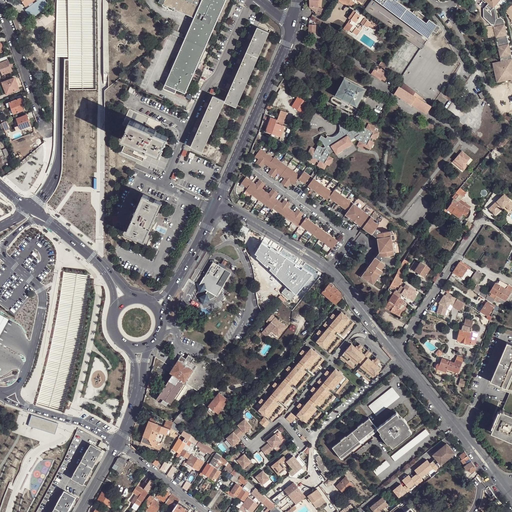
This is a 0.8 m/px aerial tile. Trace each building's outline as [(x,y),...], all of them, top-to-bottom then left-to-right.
[(49,5),(45,0),(36,0),(37,1),(33,4),(32,1),(29,3),(31,6),(26,9),(32,17),(49,5)] [(226,0),(160,0),(160,1),(195,17),(165,84),(177,90),(185,93),(226,0)] [(436,24),(414,9),(412,12),(396,0),(375,0),(428,38),(430,35),(436,24)] [(511,58),(504,20),(503,19),(501,17),(498,18),(497,13),(507,2),(505,0),(483,0),(488,4),(485,6),(484,7),(484,8),(484,9),(484,16),(484,17),(491,24),(492,24),(493,24),(501,61),(511,58)] [(315,12),(315,13),(319,16),(320,14),(322,9),(319,7),(317,7),(309,6),(309,7),(315,12)] [(350,20),(343,29),(356,38),(363,29),(363,28),(364,26),(368,28),(369,27),(375,31),(377,28),(365,19),(366,18),(361,15),(354,11),(348,18),(350,20)] [(11,16),(16,29),(17,29),(20,28),(15,15),(11,16)] [(315,33),(316,25),(308,24),(308,33),(315,33)] [(436,24),(430,35),(433,37),(436,33),(437,33),(440,27),(436,24)] [(257,27),(246,52),(258,57),(269,32),(257,27)] [(246,52),(236,76),(247,82),(258,57),(246,52)] [(511,58),(501,61),(492,63),(497,83),(511,79),(511,58)] [(8,60),(0,63),(0,66),(3,74),(12,71),(8,60)] [(389,74),(376,65),(372,72),(382,79),(385,81),(389,74)] [(226,99),(225,101),(237,106),(247,82),(236,76),(226,99)] [(17,84),(15,78),(7,80),(6,80),(6,81),(2,82),(7,93),(17,90),(15,85),(17,84)] [(366,89),(344,78),(335,96),(341,99),(350,104),(356,107),(366,89)] [(394,94),(426,114),(431,106),(422,100),(423,98),(402,81),(400,80),(397,85),(395,83),(390,91),(394,94)] [(177,90),(165,84),(164,87),(165,88),(164,89),(175,93),(177,90)] [(213,95),(202,120),(214,126),(225,101),(213,95)] [(298,96),(291,106),(302,113),(309,103),(298,96)] [(25,105),(22,97),(13,101),(12,98),(8,100),(9,102),(11,106),(14,114),(25,110),(23,105),(25,105)] [(145,126),(149,117),(130,109),(125,118),(125,119),(124,122),(123,123),(123,124),(127,126),(130,120),(145,126)] [(277,120),(270,117),(265,132),(280,137),(285,126),(282,125),(287,112),(280,110),(277,120)] [(31,125),(27,114),(17,118),(20,125),(21,129),(22,129),(31,125)] [(145,126),(130,120),(127,126),(122,138),(127,140),(148,149),(159,154),(162,148),(161,148),(163,142),(164,142),(167,136),(156,131),(145,126)] [(202,120),(191,145),(203,150),(214,126),(202,120)] [(330,154),(334,151),(336,154),(343,150),(343,151),(343,152),(344,152),(345,152),(346,152),(347,152),(347,151),(348,150),(348,149),(347,149),(347,148),(353,144),(351,140),(355,137),(356,139),(359,141),(357,146),(364,150),(366,147),(370,150),(374,142),(371,141),(370,140),(371,138),(373,138),(375,140),(379,133),(375,130),(376,127),(368,124),(366,128),(362,126),(360,130),(354,127),(352,129),(349,127),(350,126),(341,121),(339,125),(340,127),(340,128),(340,129),(339,131),(339,132),(338,133),(338,134),(337,133),(333,136),(332,137),(330,137),(329,136),(328,136),(327,136),(326,138),(321,135),(318,141),(323,144),(325,146),(323,147),(318,145),(316,149),(311,147),(307,154),(310,155),(307,160),(315,164),(316,161),(317,160),(319,161),(318,162),(317,165),(324,169),(327,164),(329,166),(333,158),(328,156),(330,154)] [(14,145),(18,154),(30,149),(27,140),(14,145)] [(143,161),(148,149),(127,140),(122,151),(143,161)] [(259,165),(267,153),(260,149),(256,155),(258,157),(258,158),(255,163),(259,165)] [(471,158),(464,152),(460,155),(468,162),(471,158)] [(267,153),(259,165),(262,167),(264,164),(265,163),(266,163),(269,165),(273,158),(267,153)] [(459,154),(453,161),(458,166),(459,164),(463,167),(465,164),(468,162),(460,155),(459,154)] [(271,175),(281,161),(275,156),(273,158),(269,165),(268,165),(270,167),(271,169),(268,173),(271,175)] [(281,161),(271,175),(274,178),(277,173),(279,173),(281,175),(288,166),(281,161)] [(288,166),(281,175),(283,176),(284,178),(281,183),(284,185),(294,171),(288,166)] [(294,171),(284,185),(287,187),(290,183),(292,183),(294,184),(298,179),(301,175),(294,171)] [(304,184),(311,175),(304,171),(301,175),(298,179),(304,184)] [(307,186),(314,178),(311,175),(304,184),(307,186)] [(248,188),(252,182),(250,180),(248,180),(245,178),(241,184),(248,188)] [(328,197),(333,192),(314,178),(307,186),(327,200),(328,197)] [(252,196),(262,182),(259,180),(256,184),(254,184),(252,182),(248,188),(246,191),(252,196)] [(259,200),(265,192),(263,190),(262,189),(265,184),(262,182),(252,196),(259,200)] [(460,187),(456,192),(461,196),(465,191),(460,187)] [(265,205),(275,191),(272,189),(269,194),(267,194),(265,192),(259,200),(265,205)] [(328,197),(348,211),(354,203),(334,189),(333,192),(328,197)] [(273,208),(278,202),(276,200),(275,198),(278,194),(275,191),(265,205),(272,210),(273,208)] [(456,192),(452,197),(454,198),(455,199),(453,201),(447,208),(452,211),(460,217),(462,213),(464,214),(466,215),(470,210),(469,209),(459,202),(461,200),(463,197),(461,196),(456,192)] [(156,216),(162,202),(155,199),(155,200),(154,202),(148,200),(149,197),(150,197),(143,194),(136,210),(133,217),(132,220),(127,231),(134,233),(134,232),(139,235),(139,236),(146,239),(151,228),(149,227),(154,216),(155,217),(156,216)] [(511,207),(511,203),(503,195),(488,209),(494,215),(504,206),(508,210),(511,207)] [(279,213),(288,202),(284,200),(282,203),(280,203),(278,202),(273,208),(279,213)] [(471,207),(461,200),(459,202),(469,209),(471,207)] [(286,218),(290,211),(288,210),(288,208),(291,204),(288,202),(279,213),(286,218)] [(348,211),(346,214),(352,218),(354,215),(355,216),(356,215),(360,217),(359,218),(360,219),(357,222),(357,223),(363,227),(372,233),(376,227),(379,224),(373,220),(374,218),(368,214),(367,215),(364,213),(365,212),(359,207),(358,209),(356,207),(357,206),(354,203),(348,211)] [(292,222),(300,211),(297,209),(294,213),(292,213),(290,211),(286,218),(292,222)] [(300,225),(303,221),(301,219),(300,217),(303,213),(300,211),(292,222),(299,227),(300,225)] [(300,225),(332,248),(338,241),(306,218),(304,220),(303,221),(300,225)] [(382,232),(376,227),(372,233),(377,237),(382,232)] [(390,230),(382,232),(377,237),(380,250),(380,251),(385,254),(385,255),(394,253),(390,230)] [(296,264),(261,244),(255,255),(257,256),(256,258),(267,268),(268,266),(271,269),(270,270),(287,286),(282,293),(291,301),(296,295),(312,275),(302,268),(301,271),(295,266),(296,264)] [(380,251),(380,250),(375,256),(381,260),(382,259),(384,256),(384,255),(385,254),(380,251)] [(381,260),(375,256),(369,265),(372,268),(372,269),(373,270),(371,273),(369,273),(368,273),(365,271),(362,275),(373,283),(382,270),(381,269),(385,263),(381,260)] [(402,263),(398,270),(402,272),(408,261),(404,259),(403,261),(402,263)] [(430,268),(421,262),(419,264),(415,261),(410,269),(414,272),(415,270),(425,276),(430,268)] [(216,297),(231,272),(216,264),(213,262),(210,268),(207,272),(203,279),(201,282),(199,286),(206,291),(207,291),(206,293),(207,294),(200,297),(203,304),(210,301),(209,299),(214,297),(215,296),(216,297)] [(467,268),(459,263),(453,272),(461,278),(462,277),(468,269),(467,268)] [(372,268),(369,265),(365,271),(368,273),(369,273),(371,273),(373,270),(372,269),(372,268)] [(468,269),(462,277),(465,279),(468,274),(472,277),(476,272),(468,266),(467,268),(468,269)] [(258,273),(262,284),(269,281),(265,270),(258,273)] [(477,270),(476,270),(476,271),(476,272),(472,277),(470,280),(477,285),(483,275),(477,270)] [(441,274),(438,272),(433,280),(435,282),(441,274)] [(397,273),(392,283),(390,287),(393,289),(395,285),(398,287),(403,277),(400,275),(397,273)] [(508,285),(500,280),(498,284),(506,289),(508,285)] [(199,293),(206,291),(199,286),(201,282),(197,283),(199,293)] [(322,292),(336,304),(343,295),(342,294),(330,283),(322,292)] [(400,297),(400,296),(401,293),(412,300),(415,295),(414,294),(416,290),(404,283),(402,286),(401,285),(398,290),(396,289),(394,293),(400,297)] [(498,284),(496,283),(491,292),(492,293),(490,296),(493,298),(493,299),(494,300),(499,303),(502,298),(506,301),(506,300),(509,302),(511,296),(511,286),(508,285),(506,289),(498,284)] [(480,291),(482,288),(477,285),(473,290),(478,294),(480,291)] [(492,299),(483,292),(481,295),(488,300),(490,302),(492,303),(493,300),(491,299),(492,299)] [(394,293),(385,307),(399,316),(403,310),(401,309),(400,308),(402,304),(405,299),(400,296),(400,297),(394,293)] [(453,306),(457,299),(453,296),(448,293),(447,293),(445,296),(444,295),(439,303),(440,304),(437,313),(445,316),(447,308),(450,304),(453,306)] [(460,301),(457,299),(453,306),(453,307),(460,311),(464,303),(460,301)] [(488,304),(487,303),(481,311),(488,316),(494,308),(492,306),(488,304)] [(353,321),(341,312),(338,315),(337,316),(334,320),(333,321),(330,324),(330,325),(337,331),(341,334),(353,321)] [(0,334),(1,333),(8,319),(0,314),(0,334)] [(275,317),(272,314),(266,321),(269,323),(262,332),(267,336),(270,332),(273,332),(278,335),(286,326),(279,321),(277,323),(275,322),(275,323),(272,320),(275,317)] [(473,336),(473,333),(471,332),(471,330),(472,329),(471,328),(473,321),(465,319),(461,330),(460,330),(457,340),(470,344),(473,336)] [(330,325),(328,328),(335,334),(337,331),(330,325)] [(327,328),(325,331),(319,337),(316,341),(328,350),(339,337),(335,334),(328,328),(327,328)] [(342,355),(355,366),(359,362),(365,354),(361,351),(360,350),(356,347),(355,346),(351,343),(342,355)] [(511,364),(511,344),(507,343),(490,381),(501,386),(508,372),(511,364)] [(391,358),(392,359),(393,358),(383,346),(382,347),(391,358)] [(311,347),(300,361),(307,367),(311,371),(322,357),(311,347)] [(185,358),(191,362),(193,360),(194,358),(188,354),(185,358)] [(368,357),(365,354),(359,362),(362,364),(368,357)] [(172,374),(185,382),(186,380),(199,389),(206,381),(214,372),(207,368),(208,367),(208,365),(207,363),(205,362),(203,362),(201,363),(200,365),(193,360),(191,362),(185,358),(180,355),(169,372),(172,374)] [(355,366),(342,355),(340,357),(354,368),(355,366)] [(322,357),(311,371),(313,372),(324,359),(322,357)] [(358,368),(371,379),(375,375),(381,368),(377,365),(376,364),(372,361),(371,360),(368,357),(362,364),(358,368)] [(462,362),(456,359),(455,362),(450,360),(442,358),(440,363),(437,369),(438,369),(446,372),(447,369),(458,373),(462,362)] [(307,367),(300,361),(297,364),(304,370),(307,367)] [(289,374),(286,377),(293,383),(298,387),(309,373),(304,370),(297,364),(294,367),(293,369),(290,372),(289,374)] [(511,372),(511,364),(508,372),(501,386),(506,388),(511,372)] [(371,379),(358,368),(357,370),(369,381),(371,379)] [(336,391),(347,378),(336,369),(324,382),(331,388),(336,391)] [(157,375),(150,373),(146,391),(147,391),(148,387),(154,389),(157,375)] [(309,373),(298,387),(300,389),(311,375),(309,373)] [(185,382),(172,374),(158,396),(168,402),(170,404),(185,382)] [(284,380),(291,386),(293,383),(286,377),(284,380)] [(347,378),(336,391),(338,393),(349,380),(347,378)] [(284,380),(273,393),(280,399),(284,403),(295,390),(291,386),(284,380)] [(210,384),(206,381),(199,389),(194,395),(198,398),(204,391),(210,384)] [(331,388),(324,382),(322,385),(329,391),(331,388)] [(322,385),(311,398),(318,404),(322,408),(333,394),(329,391),(322,385)] [(369,406),(376,416),(400,396),(392,387),(369,406)] [(295,390),(284,403),(286,405),(297,392),(295,390)] [(204,391),(198,398),(200,400),(206,393),(204,391)] [(208,406),(217,413),(221,408),(222,407),(228,399),(219,392),(208,406)] [(280,399),(273,393),(270,396),(277,402),(280,399)] [(333,394),(322,408),(324,409),(336,396),(333,394)] [(157,398),(166,404),(168,402),(158,396),(157,398)] [(270,396),(259,410),(270,419),(282,406),(277,402),(270,396)] [(308,401),(315,407),(318,404),(311,398),(308,401)] [(308,401),(297,414),(309,424),(320,411),(315,407),(308,401)] [(282,406),(270,419),(273,421),(284,408),(282,406)] [(492,428),(491,432),(511,440),(511,414),(503,411),(504,409),(503,409),(502,411),(500,410),(499,411),(492,428)] [(320,411),(309,424),(311,426),(322,412),(320,411)] [(499,411),(498,411),(491,427),(492,428),(499,411)] [(412,432),(397,412),(377,428),(379,429),(393,447),(412,432)] [(31,415),(28,424),(55,433),(58,425),(59,422),(31,413),(31,415)] [(183,416),(180,413),(174,419),(174,420),(179,424),(185,418),(183,416)] [(287,419),(292,423),(297,417),(292,413),(287,419)] [(141,441),(159,448),(162,441),(164,434),(166,435),(168,429),(170,429),(171,427),(180,434),(181,434),(183,430),(184,428),(173,421),(169,419),(167,418),(164,426),(155,422),(157,419),(151,417),(149,420),(147,426),(145,429),(141,441)] [(260,422),(266,427),(270,422),(265,417),(260,422)] [(240,426),(237,428),(242,434),(252,426),(246,418),(238,424),(240,426)] [(341,457),(377,428),(369,418),(363,422),(358,426),(358,427),(347,436),(346,435),(341,439),(341,440),(332,447),(341,457)] [(237,428),(226,437),(233,446),(241,439),(239,437),(242,434),(237,428)] [(377,428),(341,457),(342,458),(379,429),(377,428)] [(391,456),(395,461),(430,433),(426,429),(391,456)] [(183,440),(178,438),(172,448),(180,453),(186,444),(191,436),(183,430),(181,434),(185,436),(183,440)] [(276,433),(267,440),(274,447),(282,440),(276,433)] [(186,444),(189,446),(190,444),(192,441),(196,444),(199,440),(191,435),(191,436),(186,444)] [(218,441),(212,437),(208,444),(212,447),(218,441)] [(199,440),(196,444),(209,451),(210,452),(211,451),(213,450),(199,440)] [(160,451),(163,441),(162,441),(159,448),(141,441),(140,443),(160,451)] [(267,443),(261,448),(266,454),(273,449),(267,443)] [(73,477),(84,483),(88,477),(89,474),(97,460),(99,457),(102,450),(92,444),(89,448),(90,449),(85,457),(85,456),(80,465),(81,465),(76,473),(76,472),(73,477)] [(180,453),(187,458),(193,448),(189,446),(186,444),(180,453)] [(435,459),(441,465),(455,454),(447,444),(432,455),(435,459)] [(238,451),(232,456),(235,459),(236,458),(241,454),(238,451)] [(242,455),(237,459),(244,467),(252,461),(245,453),(242,455)] [(186,462),(198,470),(204,461),(198,458),(197,457),(192,454),(186,462)] [(221,456),(217,454),(213,460),(212,459),(209,464),(214,467),(217,463),(219,459),(221,456)] [(321,473),(326,479),(332,473),(328,467),(329,466),(319,454),(317,456),(317,459),(318,461),(316,462),(319,465),(318,466),(322,472),(321,473)] [(271,465),(279,474),(286,468),(282,462),(286,458),(283,455),(271,465)] [(301,466),(293,455),(287,460),(293,469),(289,472),(291,475),(301,466)] [(472,461),(468,455),(463,459),(461,460),(465,466),(472,461)] [(115,463),(123,468),(127,460),(121,457),(119,456),(115,463)] [(221,456),(219,459),(223,463),(226,465),(228,462),(221,456)] [(157,457),(152,463),(159,469),(161,466),(162,465),(158,463),(161,460),(157,457)] [(435,459),(433,461),(438,467),(441,465),(435,459)] [(390,465),(386,460),(373,470),(377,475),(390,465)] [(427,460),(421,465),(427,473),(433,468),(430,463),(427,460)] [(433,461),(430,463),(433,468),(435,470),(438,467),(433,461)] [(467,470),(472,472),(474,470),(476,468),(472,461),(465,466),(467,470)] [(228,462),(226,465),(224,467),(232,473),(236,469),(228,462)] [(113,468),(120,473),(123,468),(115,463),(113,468)] [(203,473),(208,476),(214,467),(209,464),(208,463),(202,472),(201,471),(199,474),(201,475),(203,473)] [(417,474),(421,478),(427,473),(421,465),(414,470),(417,474)] [(210,477),(215,480),(221,471),(218,469),(214,467),(208,476),(207,479),(208,480),(210,477)] [(263,469),(256,476),(263,484),(270,478),(263,469)] [(417,474),(414,476),(420,483),(423,480),(421,478),(417,474)] [(247,481),(241,475),(238,479),(240,480),(239,482),(241,484),(243,482),(245,484),(247,481)] [(409,475),(402,480),(406,485),(409,488),(415,483),(411,478),(409,475)] [(414,476),(411,478),(415,483),(416,485),(420,483),(414,476)] [(354,485),(345,477),(336,486),(345,494),(354,485)] [(145,488),(149,490),(155,481),(151,478),(148,482),(145,488)] [(187,481),(182,487),(187,490),(191,484),(187,481)] [(252,490),(254,487),(247,481),(245,484),(252,491),(252,490)] [(293,482),(285,489),(292,499),(296,504),(305,497),(301,492),(293,482)] [(235,494),(237,495),(243,487),(236,483),(231,491),(235,494)] [(401,484),(393,490),(399,497),(406,491),(407,491),(403,487),(401,484)] [(135,502),(143,490),(137,485),(133,492),(137,494),(131,502),(134,504),(135,502)] [(170,492),(163,487),(158,493),(157,495),(156,496),(158,497),(164,501),(170,492)] [(237,495),(244,500),(250,492),(243,487),(237,495)] [(261,494),(254,487),(252,490),(254,492),(259,496),(261,494)] [(292,499),(285,489),(279,494),(278,493),(271,499),(282,507),(286,504),(292,499)] [(312,502),(316,508),(326,501),(317,489),(307,496),(310,499),(312,502)] [(67,511),(71,507),(72,504),(76,497),(66,490),(63,495),(64,496),(59,503),(58,503),(54,511),(67,511)] [(147,492),(143,490),(135,502),(139,505),(141,501),(147,492)] [(112,497),(102,492),(98,499),(108,505),(112,499),(112,497)] [(180,499),(171,493),(165,502),(173,508),(179,501),(180,499)] [(144,509),(146,511),(147,509),(154,499),(154,498),(153,497),(150,495),(147,499),(142,507),(144,509)] [(247,509),(251,511),(258,504),(249,497),(243,505),(247,509)] [(274,505),(266,498),(263,501),(268,506),(269,506),(271,507),(272,508),(274,505)] [(378,511),(387,504),(382,498),(370,507),(373,511),(378,511)] [(147,509),(151,511),(155,511),(161,504),(156,500),(154,499),(147,509)] [(499,500),(496,502),(503,509),(505,506),(499,500)] [(186,511),(189,508),(179,501),(173,508),(170,511),(186,511)]
